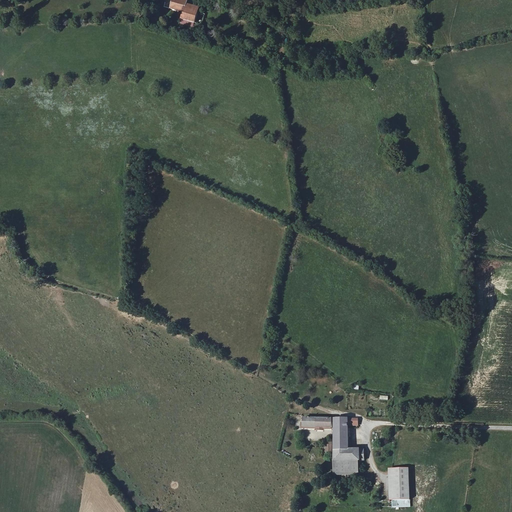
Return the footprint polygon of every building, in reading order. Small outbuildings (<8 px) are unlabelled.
[(188,1),(182,0),(173,0),(171,9),(181,12),(179,18),(183,19),(182,23),(194,27),(196,23),(204,25),(207,13),(186,8),(188,1)] [(332,420),(304,418),(304,427),(332,428),(332,420)] [(334,461),(358,461),(364,461),(364,449),(348,449),(348,424),(358,424),(358,420),(335,420),(334,461)] [(358,474),(358,461),(334,461),(334,474),(358,474)] [(409,467),(389,467),(389,498),(409,498),(409,467)]
